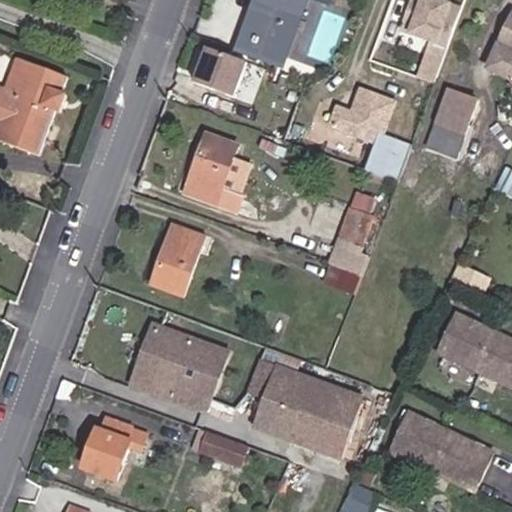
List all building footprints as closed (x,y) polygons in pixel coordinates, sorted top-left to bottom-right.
[(282,65),(305,0),(258,0),(240,50),(282,65)] [(449,47),(462,11),(430,0),(413,0),(403,31),(449,47)] [(511,23),(490,70),(511,80),(511,23)] [(248,62),(209,48),(196,84),(235,98),(248,62)] [(0,140),(37,154),(53,111),(60,114),(66,95),(59,93),(64,79),(17,60),(11,77),(5,75),(0,88),(0,140)] [(441,68),(425,62),(419,79),(435,85),(441,68)] [(365,171),(398,183),(412,146),(383,136),(396,102),(361,89),(353,113),(338,107),(331,126),(376,143),(365,171)] [(456,158),(477,102),(448,92),(428,148),(456,158)] [(215,204),(237,146),(208,135),(186,193),(215,204)] [(255,159),(236,153),(226,186),(245,192),(255,159)] [(493,187),(498,178),(477,168),(472,178),(493,187)] [(511,174),(506,172),(497,192),(511,199),(511,195),(511,174)] [(332,266),(362,277),(389,206),(361,195),(355,212),(353,211),(332,266)] [(182,296),(203,237),(174,227),(154,285),(182,296)] [(455,268),(469,238),(454,232),(447,250),(450,251),(442,268),(453,273),(454,270),(455,268)] [(325,283),(354,295),(362,277),(332,266),(325,283)] [(459,289),(467,273),(455,268),(454,270),(453,273),(448,283),(459,289)] [(477,297),(485,281),(467,273),(459,289),(477,297)] [(489,337),(492,331),(454,313),(436,354),(511,389),(511,340),(508,339),(505,344),(489,337)] [(225,354),(154,327),(132,383),(197,407),(207,402),(225,354)] [(307,360),(269,347),(252,391),(266,396),(276,368),(301,377),(307,360)] [(301,377),(276,368),(266,396),(264,401),(301,414),(290,442),(342,461),(362,405),(299,382),(301,377)] [(301,414),(264,401),(254,429),(290,442),(301,414)] [(442,429),(407,412),(389,449),(475,491),(493,453),(459,436),(455,441),(440,434),(442,429)] [(126,453),(137,458),(145,434),(108,420),(103,432),(99,430),(84,468),(116,480),(126,453)] [(239,467),(247,447),(207,433),(199,452),(239,467)] [(370,511),(380,493),(356,481),(341,511),(370,511)]
